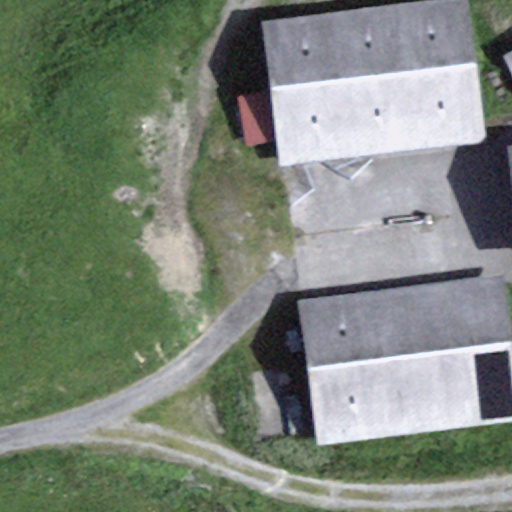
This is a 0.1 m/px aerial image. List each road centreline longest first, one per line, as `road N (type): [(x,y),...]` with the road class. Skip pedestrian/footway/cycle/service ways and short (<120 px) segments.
road 1 (track): [(502,270),(257,298),(89,442)]
road 2 (track): [(89,442),(351,510),(511,500)]
